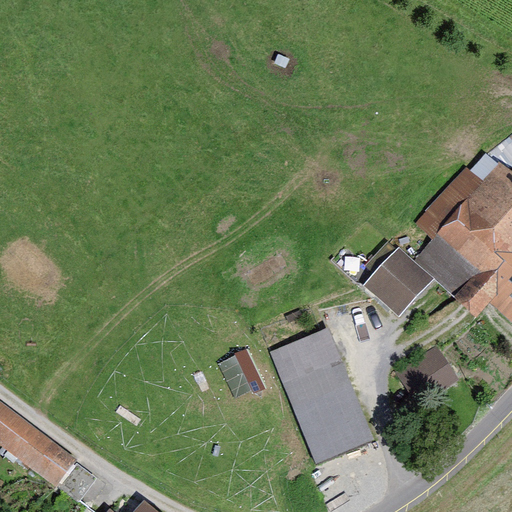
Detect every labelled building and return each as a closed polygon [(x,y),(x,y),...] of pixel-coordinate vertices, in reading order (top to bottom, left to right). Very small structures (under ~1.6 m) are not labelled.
[(304,16),(306,0),(264,0),(263,8),(304,16)] [(511,189),(492,171),(409,261),(503,347),(511,336),(511,189)] [(390,253),(356,286),(389,319),(422,286),(390,253)] [(333,363),(277,386),(312,472),(368,449),(333,363)] [(0,456),(50,494),(71,466),(0,413),(0,456)]
